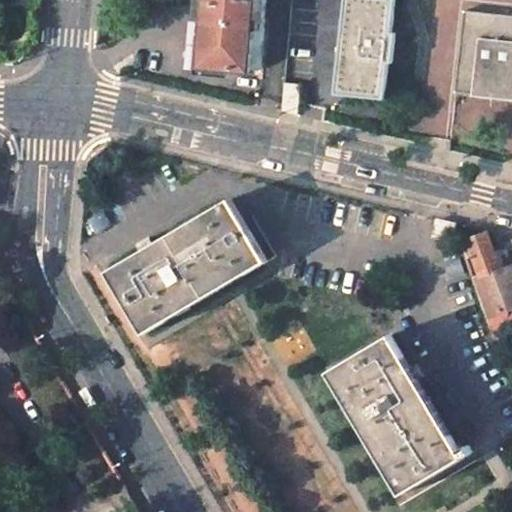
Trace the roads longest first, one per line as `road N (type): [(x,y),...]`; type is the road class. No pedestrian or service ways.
road 1 (unclassified): [(511,202),(104,103),(57,103)]
road 2 (unclassified): [(57,103),(42,269),(184,511)]
